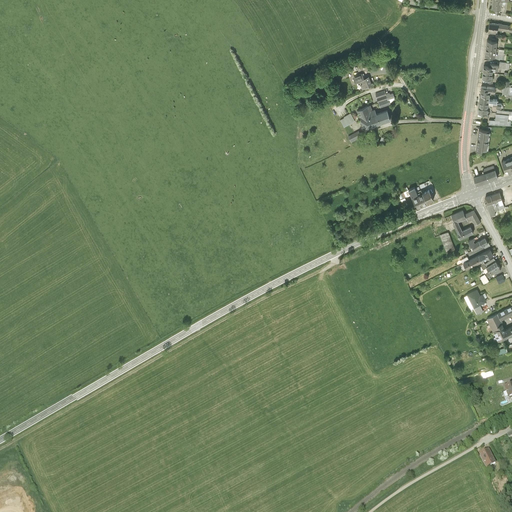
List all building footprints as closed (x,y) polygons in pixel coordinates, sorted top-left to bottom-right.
[(500,9),(501,0),(492,0),(492,8),(500,9)] [(496,33),(496,31),(497,31),(497,30),(511,32),(511,25),(490,23),(489,32),(496,33)] [(497,41),(487,40),(486,47),(496,49),(497,41)] [(496,49),(486,47),(485,55),(495,57),(496,49)] [(347,64),(350,72),(356,70),(355,66),(362,64),(360,59),(347,64)] [(490,64),(488,64),(488,66),(484,65),(483,72),(492,73),(493,70),(497,71),(498,67),(498,64),(490,63),(490,64)] [(492,73),(483,72),(482,78),(488,79),(488,82),(492,83),(493,77),(492,77),(492,73)] [(364,80),(362,75),(354,78),(356,84),(360,83),(362,90),(372,86),(368,78),(364,80)] [(495,85),(481,84),(480,96),(489,97),(490,94),(493,95),(493,93),(494,93),(495,85)] [(505,87),(504,87),(503,95),(505,95),(511,96),(511,87),(510,88),(505,87)] [(385,91),(376,94),(380,107),(389,104),(389,103),(388,99),(393,97),(394,97),(394,95),(393,93),(390,95),(389,93),(386,94),(385,91)] [(370,106),(364,108),(368,118),(370,117),(376,115),(374,110),(372,110),(370,106)] [(361,120),(368,118),(364,108),(357,111),(361,120)] [(387,111),(379,114),(382,123),(390,120),(387,111)] [(354,120),(350,114),(344,117),(345,118),(341,120),(344,126),(348,124),(354,120)] [(376,115),(370,117),(373,126),(382,123),(379,114),(376,115)] [(495,121),(489,120),(489,125),(511,126),(511,121),(508,120),(508,115),(497,114),(496,114),(495,121)] [(368,118),(361,120),(365,129),(373,126),(370,117),(368,118)] [(481,152),(481,149),(487,150),(490,131),(482,130),(479,129),(476,151),(481,152)] [(354,133),(348,137),(352,143),(362,138),(359,131),(354,133)] [(511,171),(511,162),(510,158),(502,161),(506,171),(508,170),(509,173),(511,171)] [(484,173),(474,176),(476,185),(498,177),(494,165),(483,169),(484,173)] [(417,207),(423,204),(418,195),(414,187),(409,190),(411,194),(417,207)] [(403,198),(411,194),(409,190),(406,191),(401,193),(403,198)] [(429,190),(423,193),(425,197),(428,202),(433,199),(429,190)] [(499,192),(484,197),(490,216),(495,214),(494,210),(498,209),(497,205),(503,203),(499,192)] [(423,204),(428,202),(425,197),(423,193),(418,195),(423,204)] [(474,209),(465,214),(466,218),(468,220),(472,218),(475,224),(480,222),(474,209)] [(453,223),(456,230),(461,227),(457,221),(466,218),(465,214),(463,210),(451,215),(455,222),(453,223)] [(462,230),(461,227),(456,230),(458,232),(457,232),(460,238),(473,232),(470,227),(462,230)] [(455,248),(448,232),(440,235),(447,252),(455,248)] [(471,246),(473,250),(483,245),(488,242),(485,237),(475,243),(473,241),(475,240),(474,238),(468,240),(470,246),(471,246)] [(490,249),(479,255),(482,261),(493,254),(490,249)] [(482,261),(479,255),(469,260),(463,263),(464,263),(466,268),(467,270),(482,261)] [(483,269),(486,267),(495,261),(494,258),(484,264),(481,266),(483,269)] [(501,269),(495,261),(486,267),(490,272),(491,274),(495,271),(495,272),(501,269)] [(489,280),(485,274),(481,277),(481,278),(481,279),(483,282),(484,284),(489,280)] [(502,274),(496,277),(499,283),(505,281),(502,274)] [(477,289),(468,294),(475,307),(479,304),(486,301),(483,294),(480,295),(477,289)] [(483,311),(479,304),(475,307),(473,307),(477,314),(483,311)] [(511,306),(498,313),(501,320),(511,314),(511,306)] [(493,315),(487,319),(488,320),(493,331),(502,327),(501,322),(501,320),(498,313),(493,315)] [(504,330),(502,327),(493,331),(498,341),(511,334),(508,328),(504,330)] [(487,452),(480,456),(486,467),(489,466),(489,467),(496,464),(491,455),(490,456),(487,452)] [(506,458),(503,460),(506,466),(509,465),(511,468),(511,467),(511,459),(508,461),(506,458)]
